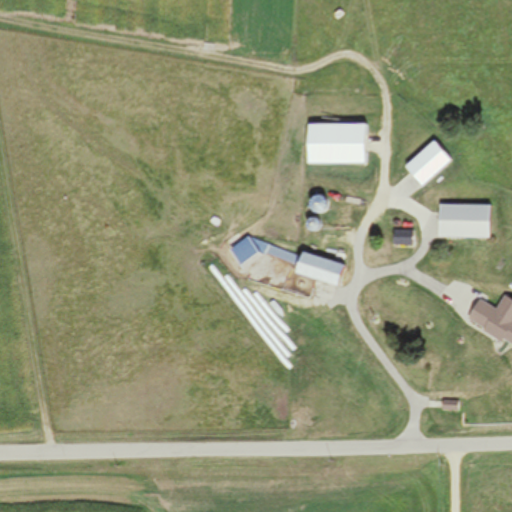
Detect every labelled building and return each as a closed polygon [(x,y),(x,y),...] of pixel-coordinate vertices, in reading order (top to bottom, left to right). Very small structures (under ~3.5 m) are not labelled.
[(448,161),(431,142),(401,168),(419,187),(448,161)] [(489,238),(489,206),(436,206),(436,238),(489,238)] [(391,246),(409,246),(409,232),(391,232),(391,246)] [(263,255),(289,264),(292,256),(266,247),(263,255)] [(338,287),(343,266),(297,253),(291,274),(338,287)] [(476,300),(465,322),(511,346),(511,301),(502,297),(495,310),(476,300)]
